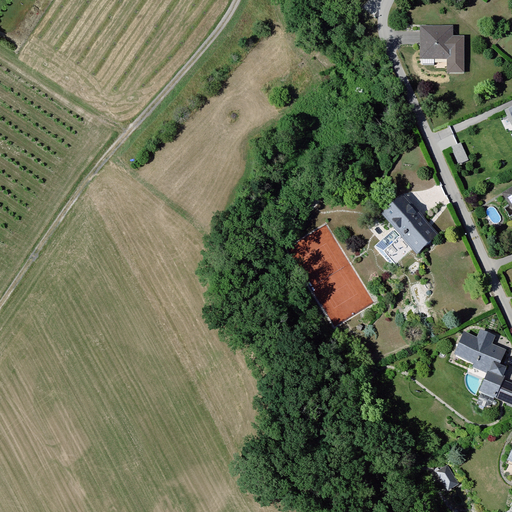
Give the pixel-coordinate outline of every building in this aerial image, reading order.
[(467,40),(456,40),(456,30),(424,29),(424,62),(450,63),(450,76),(466,76),(467,40)] [(463,143),(454,146),(460,164),(470,160),(463,143)] [(511,187),(503,193),(511,208),(511,187)] [(440,236),(405,197),(382,217),(417,256),(440,236)] [(511,405),(511,384),(502,380),(508,367),(501,364),(506,352),(494,347),(497,339),(481,332),(478,339),(465,334),(455,357),(474,365),(473,368),(487,374),(480,392),(511,405)] [(445,469),(433,476),(445,496),(457,489),(445,469)]
